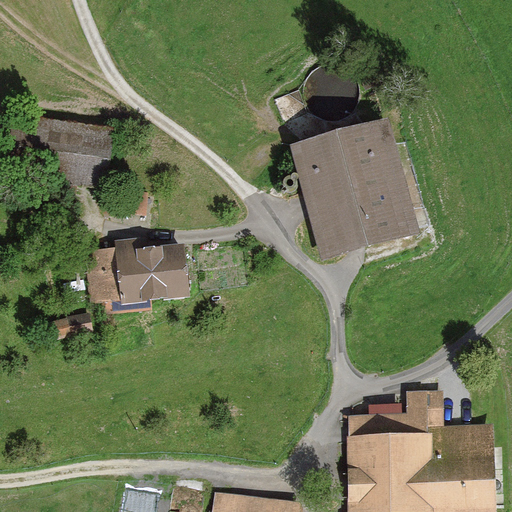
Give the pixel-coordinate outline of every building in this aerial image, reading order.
[(115,129),(10,113),(1,175),(105,191),(115,129)] [(387,119),(292,144),(323,258),(418,233),(387,119)] [(148,193),(125,191),(122,213),(146,216),(148,193)] [(140,238),(115,240),(115,247),(83,250),(89,315),(152,309),(151,299),(188,296),(183,244),(141,248),(140,238)] [(478,511),(478,434),(431,434),(431,404),(399,404),(400,424),(339,424),(339,511),(478,511)] [(282,511),(283,510),(210,501),(208,511),(282,511)]
